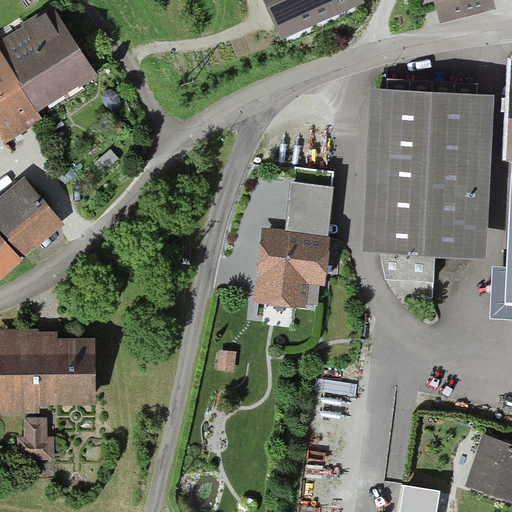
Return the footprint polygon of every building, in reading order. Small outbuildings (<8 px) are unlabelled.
[(266,0),(282,32),(346,0),(266,0)] [(490,0),(436,0),(442,16),(490,1),(490,0)] [(49,9),(0,40),(0,60),(29,106),(87,68),(49,9)] [(0,138),(36,116),(29,106),(0,60),(0,138)] [(371,86),(363,242),(478,248),(487,92),(371,86)] [(111,150),(95,164),(102,173),(118,159),(111,150)] [(511,152),(506,152),(503,307),(511,307),(511,152)] [(60,174),(65,183),(77,177),(72,168),(60,174)] [(20,177),(0,193),(0,225),(19,248),(54,218),(20,177)] [(259,226),(253,295),(302,299),(304,280),(316,281),(320,231),(259,226)] [(0,236),(0,267),(15,253),(0,236)] [(52,330),(0,330),(0,404),(34,404),(33,397),(86,397),(85,337),(52,337),(52,330)] [(219,351),(217,370),(235,372),(237,353),(219,351)] [(15,437),(15,457),(48,456),(48,437),(43,437),(42,416),(23,417),(23,437),(15,437)] [(511,442),(480,434),(467,481),(511,493),(511,442)] [(410,494),(405,511),(436,511),(440,502),(410,494)]
